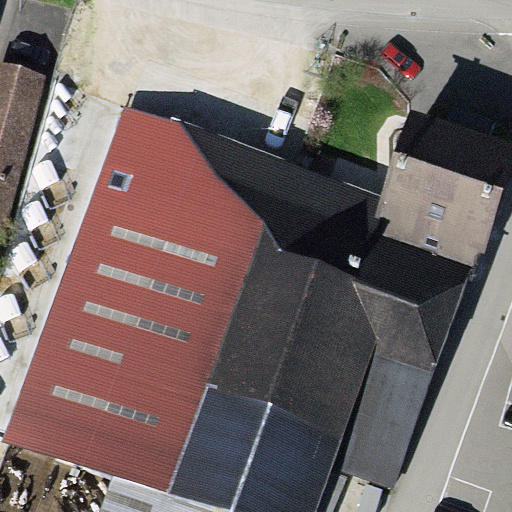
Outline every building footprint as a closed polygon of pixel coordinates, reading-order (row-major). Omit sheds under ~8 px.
[(0,69),(0,230),(42,81),(0,69)] [(121,111),(2,441),(167,500),(209,385),(286,170),(121,111)] [(416,121),(385,206),(479,239),(509,155),(416,121)] [(286,170),(209,385),(266,405),(339,431),(329,458),(391,481),(479,239),(385,206),(286,170)] [(201,511),(227,511),(266,405),(209,385),(167,500),(201,511)]
